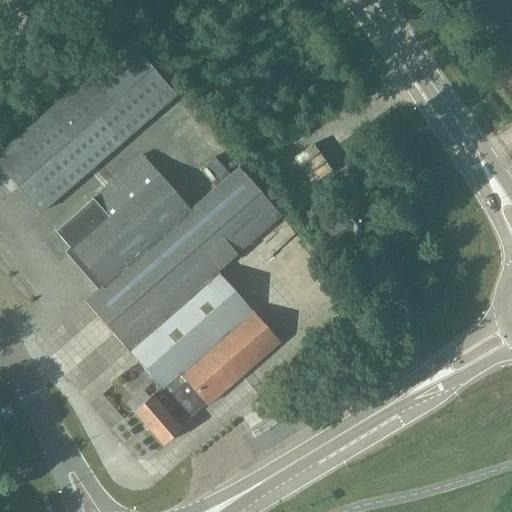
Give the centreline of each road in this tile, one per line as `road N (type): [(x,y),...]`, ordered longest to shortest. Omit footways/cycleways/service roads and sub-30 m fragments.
road 1 (secondary): [(477,155),(372,0)]
road 2 (primary): [(246,491),(399,399)]
road 3 (primary): [(503,309),(399,399)]
road 4 (unclassified): [(65,462),(5,341)]
road 5 (primary): [(399,399),(511,352)]
